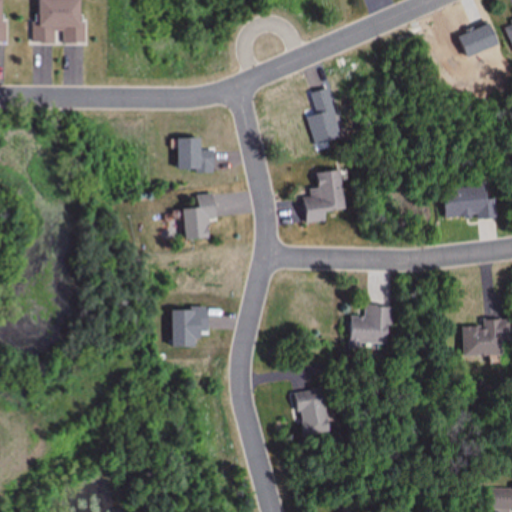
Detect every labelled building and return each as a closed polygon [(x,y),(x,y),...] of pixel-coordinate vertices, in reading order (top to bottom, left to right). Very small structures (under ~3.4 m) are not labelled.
[(75,0),(32,0),(33,44),(53,44),(53,33),(60,33),(60,45),(84,45),(83,23),(75,23),(75,0)] [(511,12),(510,13),(511,16),(511,23),(502,27),(511,51),(511,12)] [(337,171),(310,174),(312,197),(299,199),(301,224),(322,222),(321,213),(341,210),(337,171)] [(495,218),(494,200),(482,200),(481,188),(440,190),(442,222),(495,218)] [(212,195),(193,196),(194,210),(179,210),(181,241),(207,239),(206,221),(213,221),(212,195)] [(386,347),(389,308),(362,306),(361,319),(348,317),(345,350),(358,351),(359,344),(386,347)] [(480,328),(461,328),(461,358),(507,357),(507,321),(479,321),(480,328)] [(326,434),(322,391),(293,394),(298,437),(326,434)] [(511,511),(511,488),(485,488),(484,511),(511,511)]
